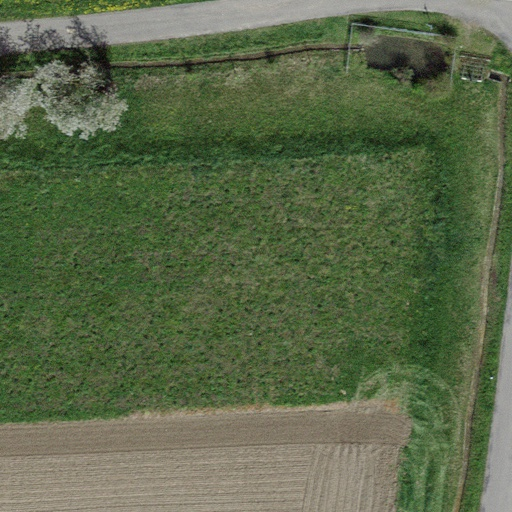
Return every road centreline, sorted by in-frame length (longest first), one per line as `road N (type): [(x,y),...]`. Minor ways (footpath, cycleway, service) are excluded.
road 1 (residential): [(288,4),(0,33)]
road 2 (residential): [(511,2),(288,4)]
